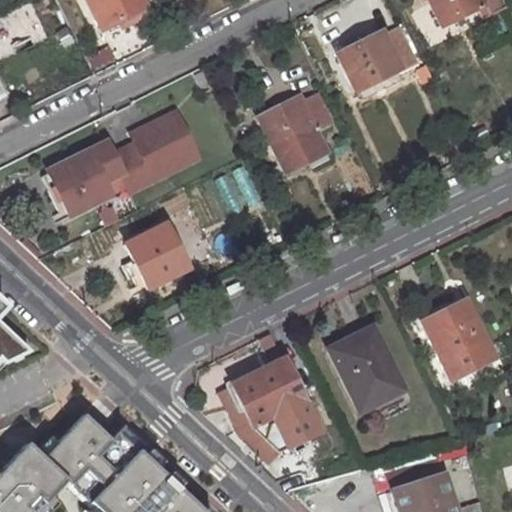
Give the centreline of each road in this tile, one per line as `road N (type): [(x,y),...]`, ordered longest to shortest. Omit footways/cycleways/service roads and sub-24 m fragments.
road 1 (residential): [(127,378),(511,183)]
road 2 (residential): [(290,0),(0,144)]
road 3 (residential): [(270,511),(127,378)]
road 4 (residential): [(127,378),(0,258)]
